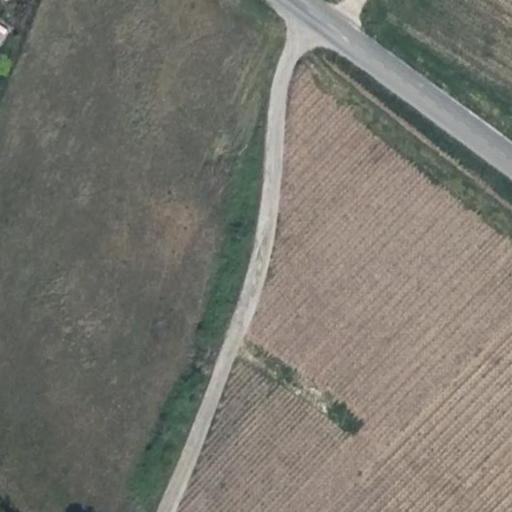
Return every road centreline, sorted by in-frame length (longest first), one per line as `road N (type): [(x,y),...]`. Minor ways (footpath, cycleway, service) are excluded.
road 1 (track): [(309,12),(282,83),(255,287),(163,511)]
road 2 (tertiary): [(291,0),(511,160)]
